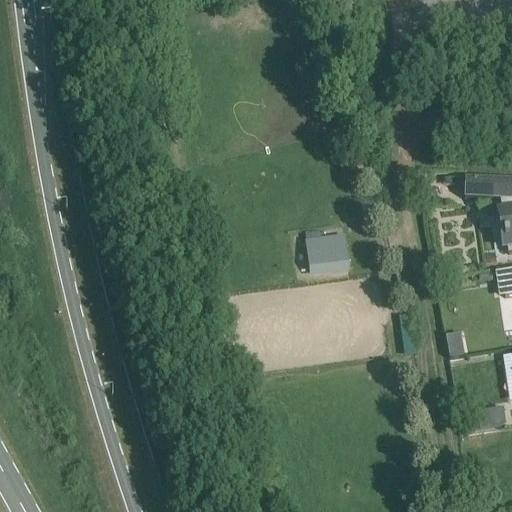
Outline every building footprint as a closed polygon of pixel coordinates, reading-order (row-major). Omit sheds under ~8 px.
[(306,52),(311,71),(317,69),(339,63),(336,50),(334,44),(312,50),(306,52)] [(511,181),(465,180),(464,201),(500,202),(504,202),(505,213),(502,213),(505,237),(503,238),(504,244),(506,244),(508,256),(511,255),(511,181)] [(306,244),(310,272),(348,267),(344,239),(306,244)] [(511,271),(501,273),(504,294),(505,299),(511,298),(511,271)] [(468,434),(504,429),(502,411),(466,416),(468,434)]
